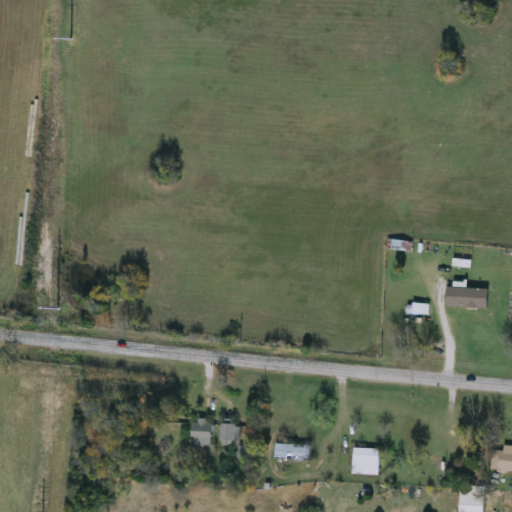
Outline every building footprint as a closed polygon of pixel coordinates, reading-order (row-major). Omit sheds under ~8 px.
[(488,310),(447,309),(448,290),(489,291),(488,310)] [(412,316),(412,306),(429,306),(429,316),(412,316)] [(212,447),(192,447),(192,424),(212,424),(212,447)] [(221,444),(221,426),(240,426),(240,444),(221,444)] [(275,462),(275,446),(311,446),(311,462),(275,462)] [(511,473),(490,472),(492,452),(504,453),(504,449),(511,449),(511,473)] [(380,477),(354,476),(354,450),(380,450),(380,477)] [(485,487),(485,511),(461,511),(461,487),(485,487)]
